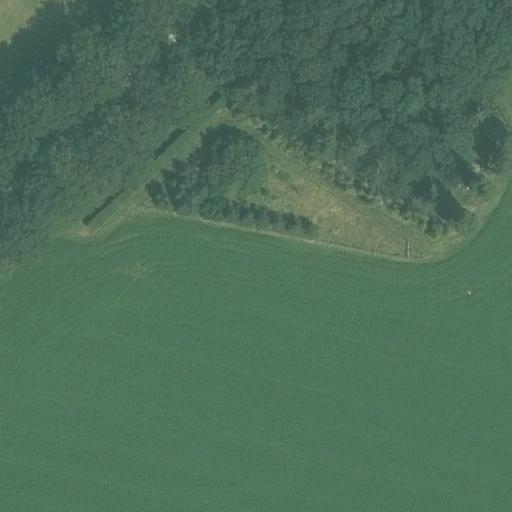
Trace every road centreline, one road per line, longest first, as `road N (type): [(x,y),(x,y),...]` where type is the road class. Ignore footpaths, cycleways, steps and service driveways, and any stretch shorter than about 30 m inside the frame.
road 1 (residential): [(0,196),(210,0)]
road 2 (track): [(511,132),(493,109),(452,0)]
